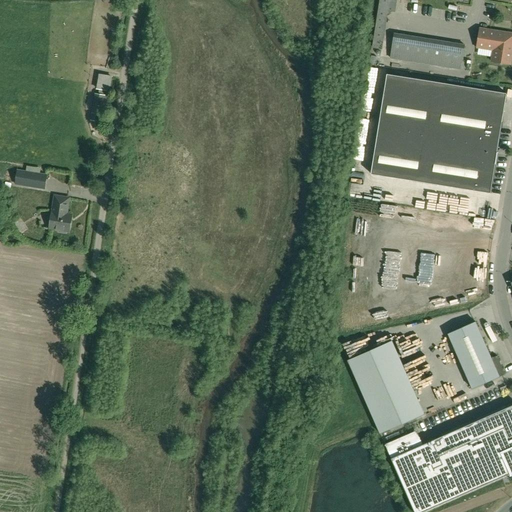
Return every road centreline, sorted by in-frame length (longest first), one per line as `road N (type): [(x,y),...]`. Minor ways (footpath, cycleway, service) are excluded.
road 1 (unclassified): [(94,267),(136,0)]
road 2 (track): [(56,511),(94,267)]
road 3 (unclassified): [(511,336),(499,295),(511,187)]
